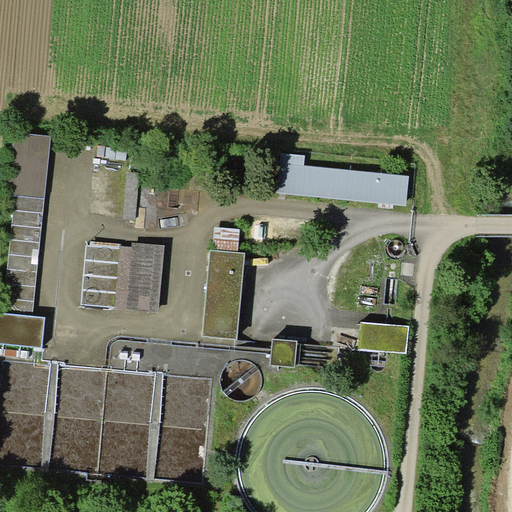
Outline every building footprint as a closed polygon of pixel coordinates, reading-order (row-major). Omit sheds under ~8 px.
[(50,136),(14,132),(8,196),(16,197),(5,308),(33,311),(50,136)] [(306,156),(282,153),(278,192),(406,207),(409,178),(305,166),(306,156)] [(82,305),(156,311),(162,251),(88,244),(82,305)] [(245,253),(209,250),(201,337),(239,341),(245,253)] [(44,320),(0,315),(0,346),(41,351),(44,320)]
